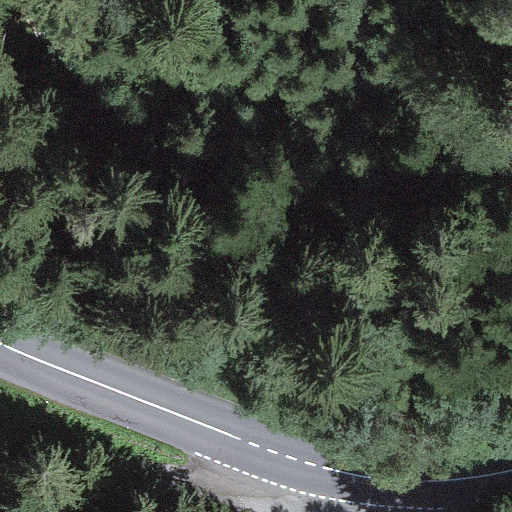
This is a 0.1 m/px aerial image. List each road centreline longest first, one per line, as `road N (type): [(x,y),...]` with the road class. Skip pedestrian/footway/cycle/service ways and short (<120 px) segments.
road 1 (tertiary): [(0,340),(335,468),(391,478),(511,467)]
road 2 (track): [(269,446),(207,471),(0,447)]
